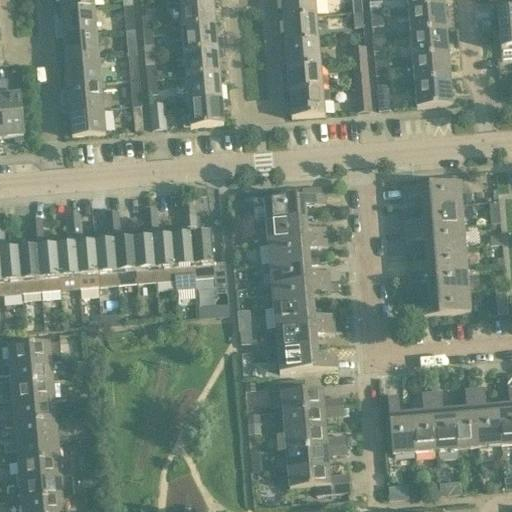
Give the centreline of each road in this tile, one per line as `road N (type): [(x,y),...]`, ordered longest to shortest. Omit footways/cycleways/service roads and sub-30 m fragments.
road 1 (residential): [(57,183),(261,167)]
road 2 (residential): [(356,160),(372,357)]
road 3 (residential): [(482,150),(469,0)]
road 4 (residential): [(372,357),(511,345)]
road 5 (residential): [(373,494),(366,386),(372,357)]
road 6 (residential): [(57,183),(46,52)]
road 7 (residential): [(229,0),(237,101),(257,120)]
road 8 (residential): [(356,160),(482,150)]
road 9 (residential): [(257,120),(273,100),(265,0)]
